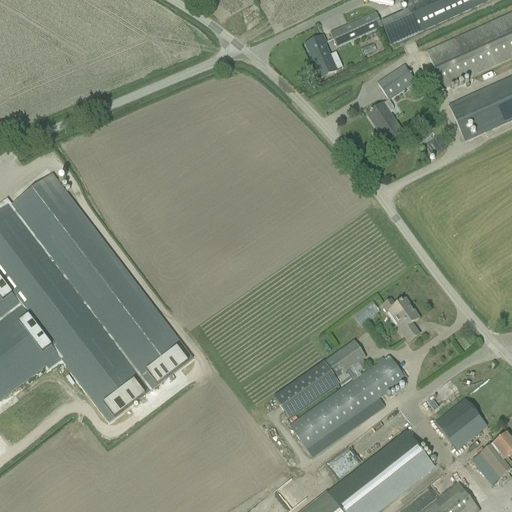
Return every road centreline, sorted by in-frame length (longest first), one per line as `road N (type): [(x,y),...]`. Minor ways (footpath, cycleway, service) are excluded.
road 1 (unclassified): [(511,361),(335,141),(242,50)]
road 2 (unclassified): [(0,161),(48,131),(242,50)]
